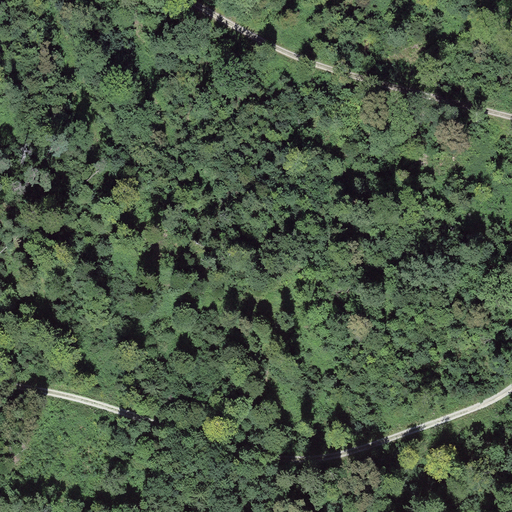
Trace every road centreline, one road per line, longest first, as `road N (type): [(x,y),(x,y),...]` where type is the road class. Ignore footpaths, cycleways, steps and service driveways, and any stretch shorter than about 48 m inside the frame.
road 1 (track): [(0,383),(294,462),(346,454),(511,387)]
road 2 (track): [(187,0),(335,72),(511,116)]
